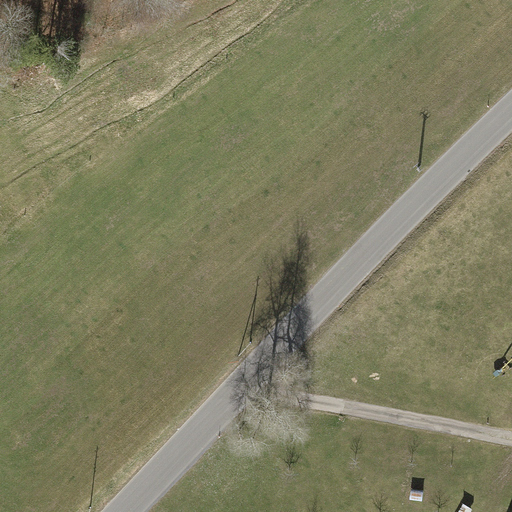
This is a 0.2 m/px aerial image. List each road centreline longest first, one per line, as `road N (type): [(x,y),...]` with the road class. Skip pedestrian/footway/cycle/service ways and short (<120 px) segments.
road 1 (tertiary): [(511,109),(363,250),(120,511)]
road 2 (track): [(247,376),(277,394),(511,436)]
